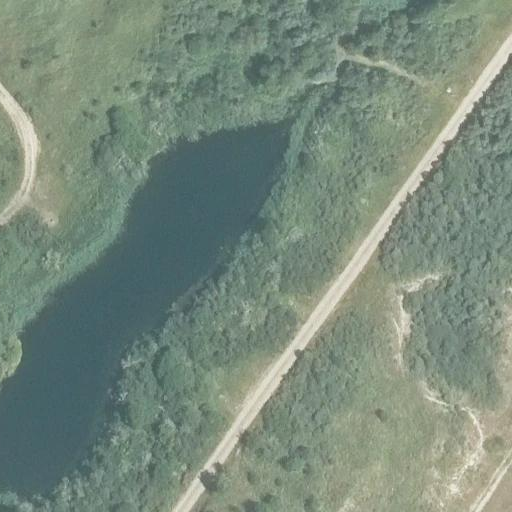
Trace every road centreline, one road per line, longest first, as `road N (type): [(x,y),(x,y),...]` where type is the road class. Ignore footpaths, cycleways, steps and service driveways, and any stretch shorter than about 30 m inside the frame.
road 1 (track): [(178,511),(511,43)]
road 2 (track): [(0,220),(20,195),(29,145),(0,93)]
